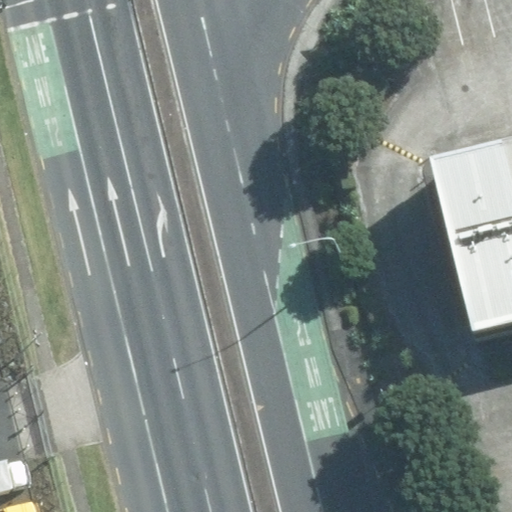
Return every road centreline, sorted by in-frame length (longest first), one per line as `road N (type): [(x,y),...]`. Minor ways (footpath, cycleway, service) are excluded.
road 1 (primary): [(188,511),(62,0)]
road 2 (primary): [(216,77),(321,511)]
